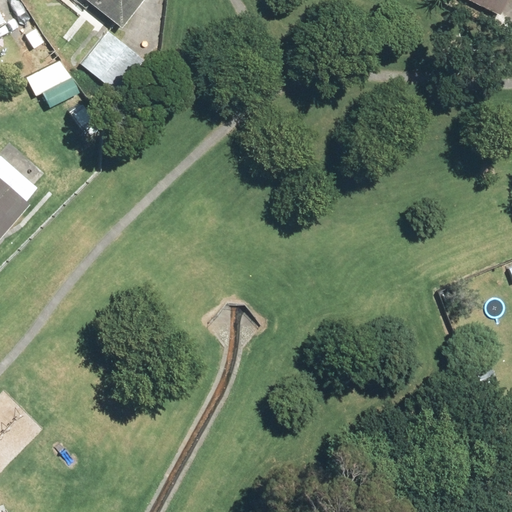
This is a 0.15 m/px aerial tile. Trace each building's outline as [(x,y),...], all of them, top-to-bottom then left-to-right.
[(79,0),(115,28),(137,0),(79,0)] [(462,0),(494,15),(501,0),(462,0)] [(126,49),(102,30),(75,66),(99,84),(126,49)] [(54,163),(35,149),(17,172),(36,187),(54,163)] [(0,231),(22,206),(0,187),(0,231)]
